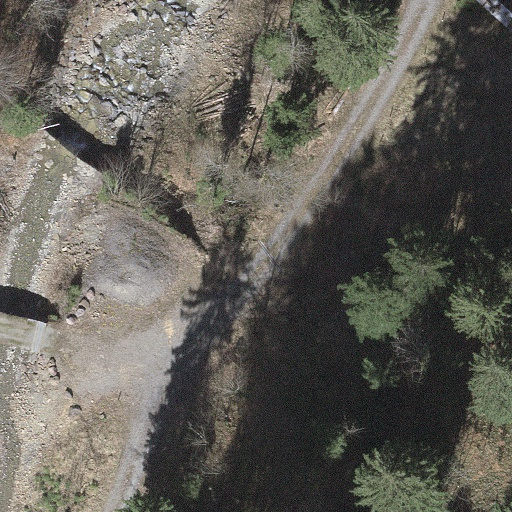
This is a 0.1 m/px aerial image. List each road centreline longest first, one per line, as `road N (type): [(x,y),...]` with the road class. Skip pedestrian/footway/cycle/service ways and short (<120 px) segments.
road 1 (track): [(421,0),(324,187),(153,362)]
road 2 (track): [(153,362),(0,327)]
road 3 (track): [(153,362),(115,511)]
